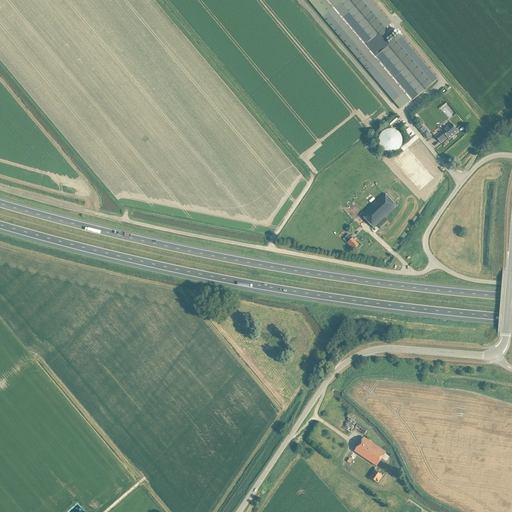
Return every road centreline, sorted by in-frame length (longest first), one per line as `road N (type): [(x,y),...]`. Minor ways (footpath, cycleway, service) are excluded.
road 1 (motorway): [(511,296),(245,262),(0,203)]
road 2 (motorway): [(0,224),(240,282),(511,316)]
road 3 (unclassified): [(435,263),(415,274),(238,249),(0,190)]
road 4 (tertiary): [(239,511),(326,380),(359,354),(390,348),(495,355)]
road 5 (unknown): [(276,255),(275,236),(312,179),(164,0)]
road 6 (unclassified): [(435,263),(427,231),(469,170),(495,154),(511,156)]
